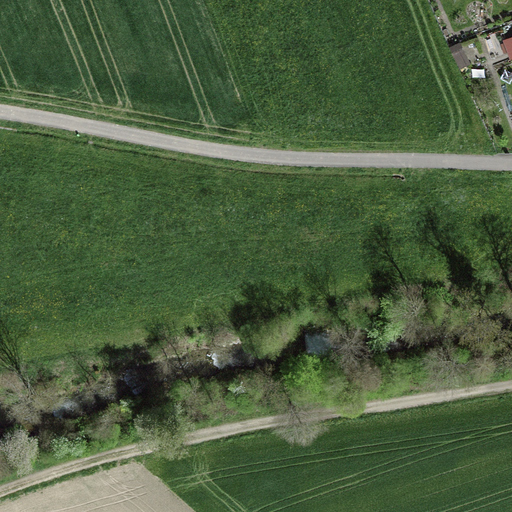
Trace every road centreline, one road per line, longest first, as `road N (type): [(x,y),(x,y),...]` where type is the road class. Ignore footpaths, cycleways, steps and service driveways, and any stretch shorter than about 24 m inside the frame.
road 1 (track): [(0,494),(267,422),(511,387)]
road 2 (track): [(511,163),(224,151),(0,110)]
